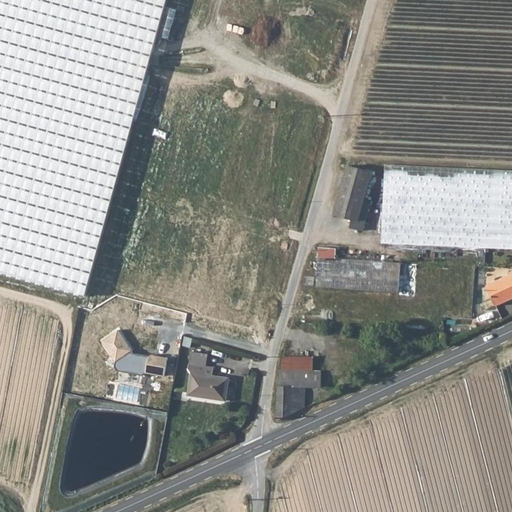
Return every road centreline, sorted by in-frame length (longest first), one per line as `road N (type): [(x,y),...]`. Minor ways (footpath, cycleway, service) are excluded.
road 1 (unclassified): [(371,0),(265,380),(264,444)]
road 2 (secondary): [(264,444),(511,331)]
road 3 (secondary): [(116,511),(248,452)]
